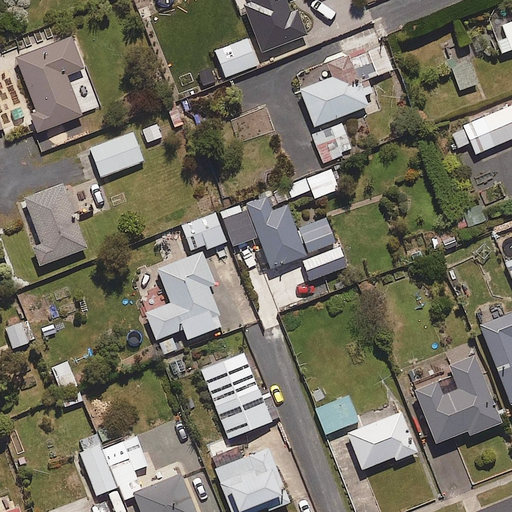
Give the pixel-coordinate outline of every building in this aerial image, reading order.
[(284,0),(241,0),(248,19),(261,53),(306,37),(296,11),(289,14),(284,0)] [(511,14),(488,24),(501,56),(511,51),(511,14)] [(33,112),(28,114),(36,134),(81,117),(80,112),(99,104),(86,69),(83,71),(70,38),(14,59),(33,112)] [(256,67),(245,39),(213,52),(202,56),(207,70),(197,73),(203,88),(256,67)] [(366,81),(392,71),(379,39),(324,60),(331,79),(299,92),(313,129),(367,108),(363,97),(371,94),(366,81)] [(479,85),(471,64),(451,71),(459,92),(479,85)] [(511,140),(511,107),(461,130),(474,158),(511,140)] [(161,140),(154,121),(141,126),(148,145),(161,140)] [(321,165),(352,153),(341,125),(310,138),(321,165)] [(141,164),(131,134),(89,150),(99,179),(141,164)] [(319,198),(336,191),(329,171),(311,178),(319,198)] [(44,265),(85,250),(62,186),(21,201),(44,265)] [(271,272),(337,243),(326,217),(296,231),(286,207),(272,213),(265,198),(242,208),(271,272)] [(230,240),(249,232),(239,207),(220,215),(230,240)] [(214,215),(180,228),(190,254),(204,248),(205,251),(224,244),(214,215)] [(506,249),(511,246),(511,228),(499,235),(506,249)] [(207,289),(214,286),(201,254),(156,272),(170,305),(145,315),(155,342),(182,331),(187,342),(222,328),(207,289)] [(511,413),(511,314),(479,327),(511,413)] [(12,350),(33,341),(26,322),(5,330),(12,350)] [(200,372),(228,441),(270,424),(258,393),(242,354),(200,372)] [(448,370),(452,379),(438,384),(415,394),(436,446),(467,434),(468,438),(501,426),(475,359),(448,370)] [(64,408),(79,403),(68,364),(52,368),(64,408)] [(325,436),(358,423),(347,397),(315,411),(325,436)] [(395,462),(416,455),(400,414),(347,435),(361,472),(394,459),(395,462)] [(134,435),(101,447),(117,489),(118,488),(124,502),(132,499),(131,496),(140,492),(133,472),(145,467),(134,435)] [(95,497),(117,489),(101,447),(79,455),(95,497)] [(267,451),(214,472),(229,511),(252,511),(264,507),(266,511),(269,511),(288,505),(267,451)] [(131,496),(132,499),(136,511),(193,511),(180,477),(140,492),(131,496)]
